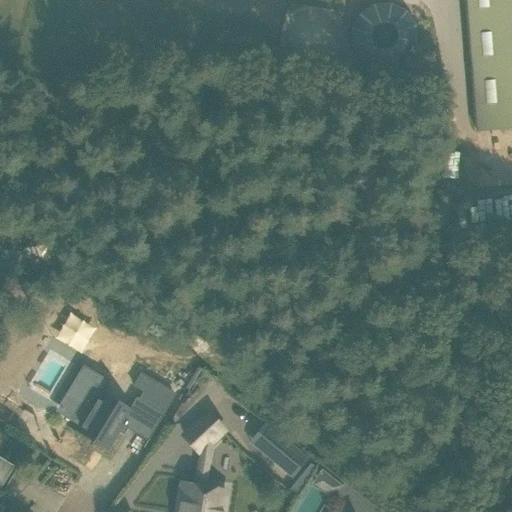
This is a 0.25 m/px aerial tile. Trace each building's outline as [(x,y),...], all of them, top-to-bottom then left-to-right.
[(511,0),(465,0),(476,132),(511,129),(511,0)] [(333,59),(342,12),(288,2),(280,49),(333,59)] [(63,416),(63,417),(72,423),(71,425),(95,439),(109,448),(111,445),(118,432),(122,425),(127,428),(148,441),(164,414),(174,398),(148,382),(142,393),(138,399),(136,398),(128,410),(99,393),(107,380),(83,365),(79,371),(81,372),(69,392),(82,401),(70,420),(63,416)] [(199,423),(184,436),(199,452),(201,454),(211,444),(225,432),(209,413),(199,423)] [(282,437),(266,457),(291,479),(308,459),(282,437)] [(0,511),(0,488),(14,467),(0,458),(0,511)] [(182,511),(181,511),(224,511),(228,492),(204,488),(182,485),(178,510),(182,511)]
